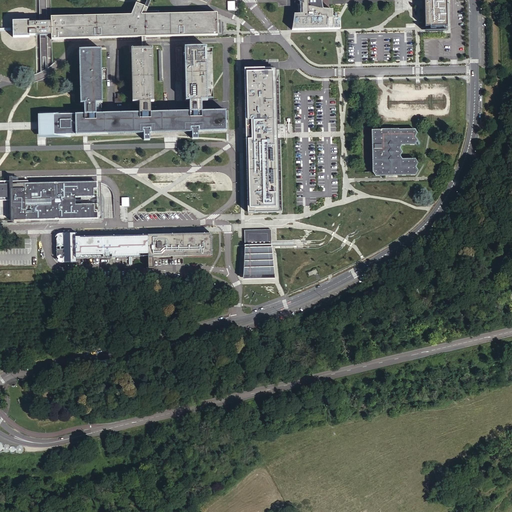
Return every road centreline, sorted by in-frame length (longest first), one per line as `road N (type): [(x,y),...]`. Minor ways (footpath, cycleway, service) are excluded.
road 1 (unclassified): [(0,380),(236,323),(387,253),(428,221),(460,171),(473,126),(474,69)]
road 2 (tertiary): [(511,331),(38,443)]
road 3 (unclassified): [(474,69),(319,72),(278,37)]
